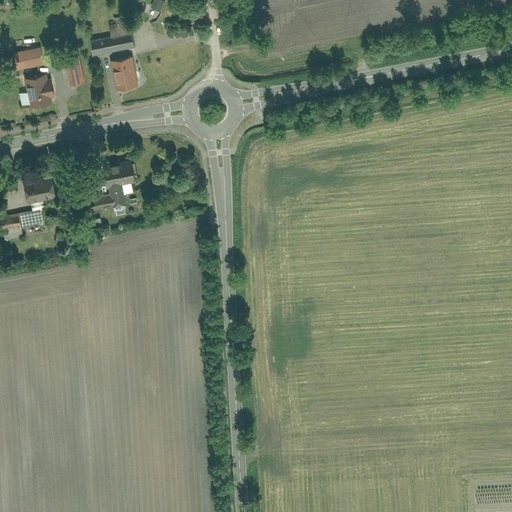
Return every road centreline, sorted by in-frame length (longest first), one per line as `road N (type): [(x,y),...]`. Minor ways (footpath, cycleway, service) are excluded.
road 1 (tertiary): [(215,136),(239,511)]
road 2 (tertiary): [(236,102),(511,49)]
